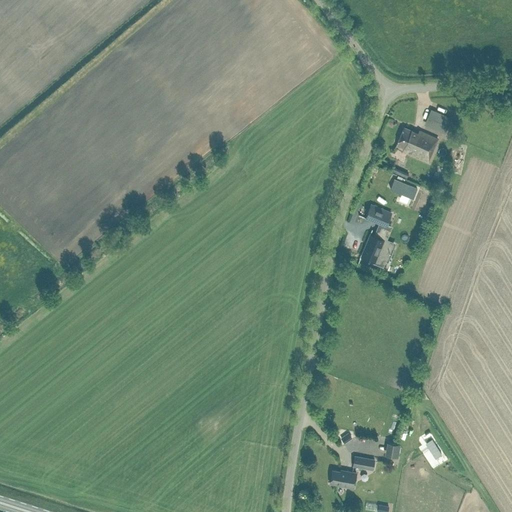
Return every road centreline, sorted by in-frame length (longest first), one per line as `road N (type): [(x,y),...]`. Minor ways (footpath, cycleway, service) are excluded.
road 1 (unclassified): [(284,511),(332,238),(381,90)]
road 2 (unclassified): [(381,90),(511,80)]
